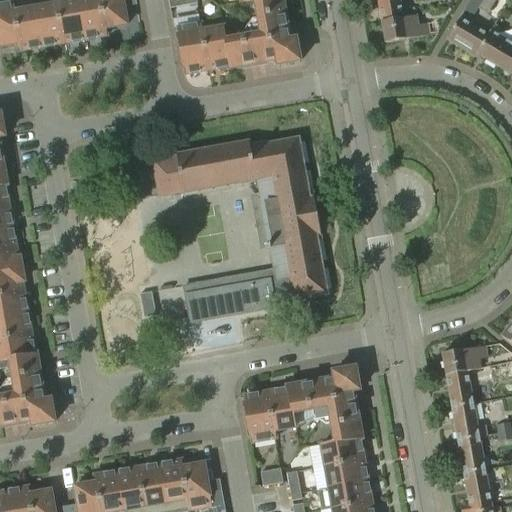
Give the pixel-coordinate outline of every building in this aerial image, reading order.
[(89,0),(76,2),(83,41),(95,39),(95,37),(104,36),(97,0),(89,0)] [(97,0),(104,36),(105,35),(104,30),(125,27),(120,1),(124,0),(97,0)] [(182,7),(180,0),(167,0),(169,10),(182,7)] [(287,32),(284,20),(284,16),(280,0),(258,0),(239,3),(239,4),(253,2),(257,21),(250,22),(247,28),(243,34),(244,40),(224,43),(229,70),(249,67),(250,66),(264,64),(271,63),(291,59),(287,32)] [(398,0),(376,0),(381,23),(402,20),(398,0)] [(479,0),(471,0),(468,4),(486,16),(496,1),(494,0),(483,0),(483,2),(479,0)] [(76,2),(55,6),(61,43),(70,41),(71,43),(83,41),(76,2)] [(0,48),(17,46),(18,51),(19,50),(10,3),(0,4),(0,48)] [(11,3),(10,3),(19,50),(28,49),(28,51),(40,49),(33,10),(13,13),(11,3)] [(55,6),(33,10),(40,49),(52,47),(52,45),(61,43),(55,6)] [(415,17),(402,20),(381,23),(385,45),(427,37),(425,26),(417,27),(415,17)] [(458,20),(446,41),(453,45),(457,44),(466,49),(466,53),(471,56),(475,54),(485,36),(458,20)] [(485,36),(475,54),(497,68),(510,45),(496,37),(500,29),(494,26),(487,37),(485,36)] [(197,72),(206,70),(200,33),(199,27),(176,30),(178,37),(176,37),(181,69),(183,69),(185,76),(198,74),(197,72)] [(229,70),(224,43),(222,29),(200,33),(206,70),(207,70),(216,68),(216,70),(227,69),(228,70),(229,70)] [(511,46),(510,45),(497,68),(511,76),(511,46)] [(269,251),(273,273),(169,293),(176,329),(274,310),(273,304),(293,301),(293,302),(325,296),(315,240),(320,239),(312,196),(307,197),(297,141),(249,150),(248,144),(175,157),(175,158),(151,162),(158,198),(182,194),(256,181),(259,197),(252,198),(261,250),(265,249),(265,252),(269,251)] [(113,169),(86,174),(89,194),(116,189),(113,169)] [(5,208),(0,209),(0,231),(11,229),(9,217),(7,218),(5,208)] [(11,229),(0,231),(0,253),(12,251),(11,242),(13,241),(11,229)] [(12,251),(0,253),(0,274),(21,271),(18,259),(14,260),(12,251)] [(21,271),(0,274),(0,296),(20,293),(18,284),(23,283),(21,271)] [(20,293),(0,296),(0,318),(26,314),(24,302),(22,303),(20,293)] [(137,298),(125,300),(129,324),(141,322),(137,298)] [(26,314),(0,318),(0,340),(27,336),(26,327),(28,326),(26,314)] [(511,329),(510,332),(506,332),(501,338),(511,347),(511,329)] [(27,336),(0,340),(0,362),(35,357),(35,356),(33,356),(31,345),(29,345),(27,336)] [(484,349),(442,357),(445,378),(466,374),(480,372),(478,362),(486,360),(484,349)] [(0,427),(46,420),(35,357),(0,362),(0,370),(9,369),(12,382),(6,383),(0,390),(0,427)] [(466,374),(445,378),(451,411),(472,407),(466,374)] [(349,377),(286,388),(293,429),(294,429),(292,415),(311,412),(312,418),(323,426),(329,425),(333,444),(319,446),(319,447),(360,440),(349,377)] [(275,395),(265,396),(273,440),(274,440),(273,433),(293,429),(286,388),(285,388),(285,391),(274,393),(275,395)] [(244,405),(242,406),(248,437),(250,437),(251,444),(273,440),(265,396),(256,398),(256,396),(243,398),(244,405)] [(472,407),(451,411),(457,444),(478,440),(486,439),(485,429),(476,430),(472,407)] [(509,424),(495,426),(497,442),(511,440),(509,424)] [(319,446),(306,449),(310,471),(315,470),(360,462),(358,453),(360,452),(358,441),(360,441),(360,440),(319,447),(319,446)] [(478,440),(457,444),(463,477),(484,473),(478,440)] [(200,461),(179,465),(187,511),(189,511),(200,510),(200,511),(223,511),(219,490),(207,492),(202,466),(201,466),(200,461)] [(360,462),(315,470),(319,492),(327,491),(327,490),(366,483),(364,471),(362,471),(360,462)] [(170,464),(157,466),(165,511),(187,511),(179,465),(170,466),(170,464)] [(146,471),(137,472),(143,511),(165,511),(157,466),(145,469),(146,471)] [(279,471),(259,474),(262,488),(281,485),(279,471)] [(127,472),(115,474),(121,511),(143,511),(137,472),(127,474),(127,472)] [(484,473),(463,477),(469,509),(490,505),(484,473)] [(103,478),(94,480),(99,511),(121,511),(115,474),(103,476),(103,478)] [(295,474),(285,476),(288,489),(298,488),(295,474)] [(76,511),(99,511),(94,480),(93,480),(94,485),(73,489),(76,511)] [(327,490),(327,491),(331,511),(368,505),(366,495),(368,495),(366,483),(327,490)] [(298,488),(288,489),(290,503),(300,501),(298,488)] [(16,491),(4,493),(7,511),(29,511),(26,492),(17,493),(16,491)] [(27,491),(26,492),(29,511),(52,511),(49,493),(28,496),(27,491)]
